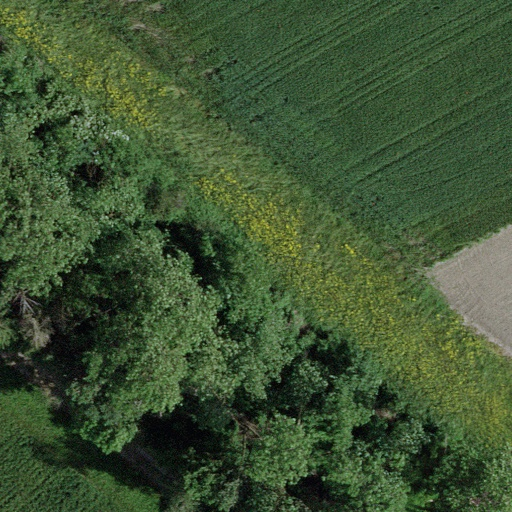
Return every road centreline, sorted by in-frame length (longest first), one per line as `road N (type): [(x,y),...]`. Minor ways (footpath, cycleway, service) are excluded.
road 1 (track): [(0,5),(511,436)]
road 2 (track): [(196,511),(0,352)]
